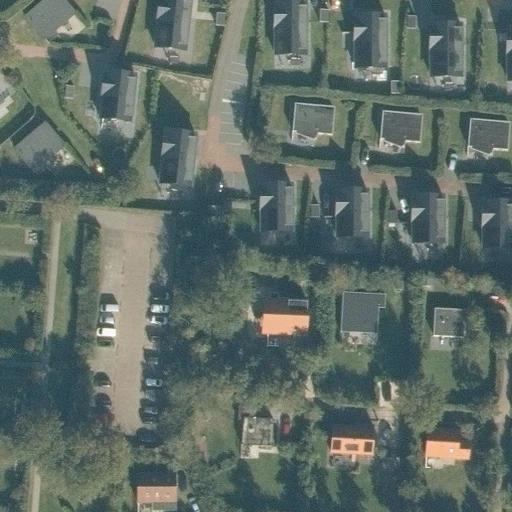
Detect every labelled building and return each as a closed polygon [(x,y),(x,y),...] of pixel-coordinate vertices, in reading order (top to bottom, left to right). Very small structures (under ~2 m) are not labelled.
[(59,0),(42,0),(22,18),(40,40),(70,15),(71,15),(59,0)] [(159,0),(154,48),(184,51),(189,0),(159,0)] [(304,3),(274,4),(274,55),(305,55),(304,3)] [(319,11),(318,23),(326,24),(327,12),(319,11)] [(216,14),(214,26),(222,27),(223,15),(216,14)] [(385,17),(354,16),(354,68),(385,68),(385,17)] [(407,17),(406,29),(414,30),(415,18),(407,17)] [(460,25),(429,25),(429,77),(460,77),(460,25)] [(103,73),(99,119),(129,122),(134,76),(103,73)] [(64,87),(63,98),(71,99),(72,88),(64,87)] [(294,106),(292,134),(295,134),(315,141),(317,136),(331,137),(334,112),(314,111),(314,108),(294,106)] [(382,113),(379,141),(382,141),(403,149),(405,143),(419,144),(421,119),(401,118),(401,115),(382,113)] [(469,121),(467,149),(470,149),(491,156),(492,151),(507,152),(509,127),(489,125),(489,122),(469,121)] [(44,122),(11,150),(33,175),(65,147),(44,122)] [(164,132),(159,184),(189,187),(195,136),(164,132)] [(290,186),(260,186),(260,232),(290,232),(290,186)] [(366,191),(335,191),(336,237),(366,237),(366,191)] [(442,197),(411,198),(412,244),(442,244),(442,197)] [(511,202),(482,203),(482,249),(511,248),(511,202)] [(310,206),(309,218),(317,218),(318,206),(310,206)] [(207,207),(206,215),(218,216),(218,208),(207,207)] [(388,212),(387,224),(395,224),(396,212),(388,212)] [(398,285),(398,293),(410,293),(410,285),(398,285)] [(267,301),(266,331),(277,332),(277,334),(280,335),(280,332),(291,332),(291,335),(305,336),(305,319),(307,320),(307,314),(305,314),(306,289),(279,289),(279,291),(279,301),(268,301),(267,301)] [(341,305),(340,332),(370,333),(371,308),(382,308),(383,296),(359,295),(359,306),(341,305)] [(446,310),(444,340),(470,341),(470,348),(488,349),(490,313),(446,310)] [(243,415),(240,443),(270,446),(273,418),(243,415)] [(360,429),(330,427),(329,454),(370,456),(372,427),(360,426),(360,429)] [(426,430),(424,458),(467,461),(468,444),(456,443),(457,432),(426,430)] [(14,452),(13,462),(23,463),(24,453),(14,452)] [(477,461),(477,472),(485,473),(486,461),(477,461)] [(135,475),(135,502),(160,502),(160,510),(175,509),(174,474),(135,475)]
